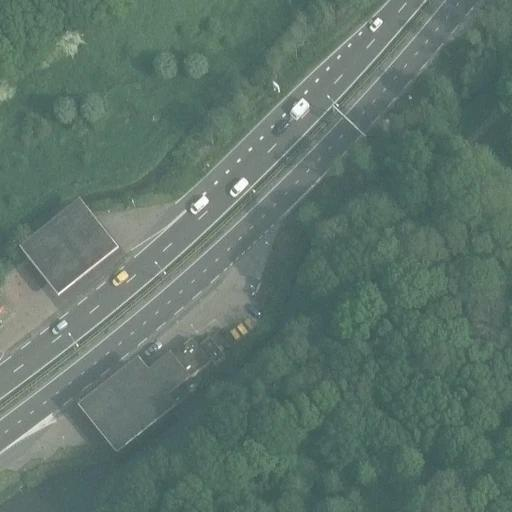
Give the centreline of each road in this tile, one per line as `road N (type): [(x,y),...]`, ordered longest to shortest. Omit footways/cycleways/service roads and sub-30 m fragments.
road 1 (track): [(291,0),(138,173),(93,176),(0,232)]
road 2 (primary): [(0,437),(261,219)]
road 3 (primary): [(408,0),(195,221)]
road 4 (primary): [(261,219),(462,0)]
road 5 (primary): [(195,221),(0,382)]
